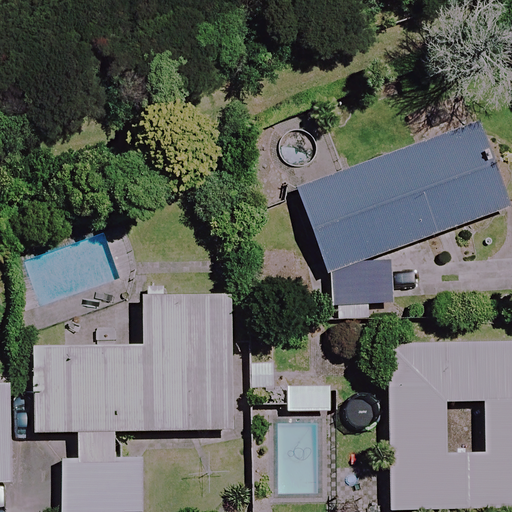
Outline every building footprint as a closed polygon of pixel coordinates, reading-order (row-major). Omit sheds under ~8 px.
[(508,214),(479,129),(297,193),(327,278),(508,214)] [(230,300),(144,300),(144,351),(34,351),(34,437),(80,436),(80,463),(62,463),(61,511),(141,511),(142,465),(113,465),(113,435),(230,435),(230,300)] [(511,511),(511,348),(390,349),(391,511),(511,511)] [(0,486),(10,486),(7,384),(0,384),(0,486)] [(330,390),(287,388),(286,414),(329,416),(330,390)]
